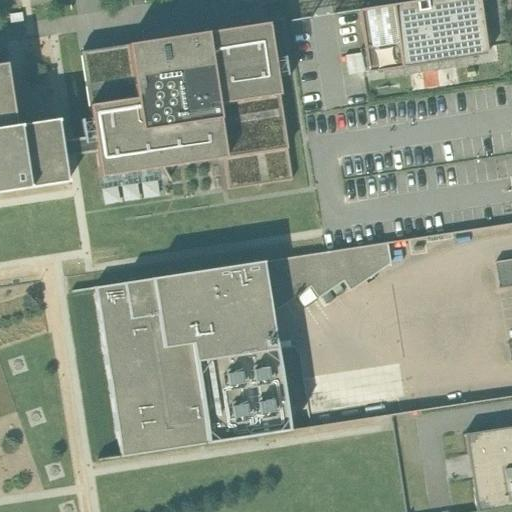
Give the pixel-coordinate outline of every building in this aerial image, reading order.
[(487,54),(478,0),(425,0),(426,2),(416,4),(416,1),(359,9),(369,72),(403,68),(403,67),(487,54)] [(271,46),(268,27),(267,24),(172,38),(173,37),(172,36),(171,38),(80,52),(90,118),(99,178),(147,170),(146,166),(159,164),(168,180),(169,180),(162,168),(222,159),(227,190),(291,180),(271,46)] [(15,126),(5,64),(0,64),(0,193),(67,183),(67,180),(66,181),(57,123),(58,123),(57,120),(15,126)] [(120,456),(98,459),(98,461),(287,432),(268,304),(277,298),(282,306),(310,287),(317,298),(341,282),(342,281),(349,291),(390,264),(386,243),(72,291),(72,292),(94,289),(120,456)] [(499,288),(511,285),(511,259),(495,262),(499,288)] [(477,469),(486,468),(488,476),(479,477),(479,478),(471,479),(476,511),(479,511),(511,507),(511,426),(464,434),(467,455),(475,454),(476,464),(477,469)]
